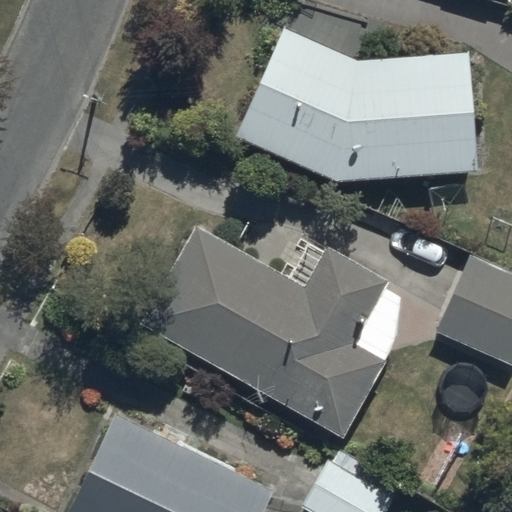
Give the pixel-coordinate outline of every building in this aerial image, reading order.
[(286,27),(235,137),(331,185),(472,175),(464,54),(353,62),(286,27)] [(391,345),(395,299),(380,291),(385,281),(323,246),(301,286),(191,226),(135,328),(340,440),(391,345)] [(511,278),(465,258),(433,333),(510,365),(511,359),(511,278)] [(265,511),(274,495),(114,418),(67,511),(265,511)] [(384,511),(400,487),(335,449),(300,508),(306,511),(384,511)]
